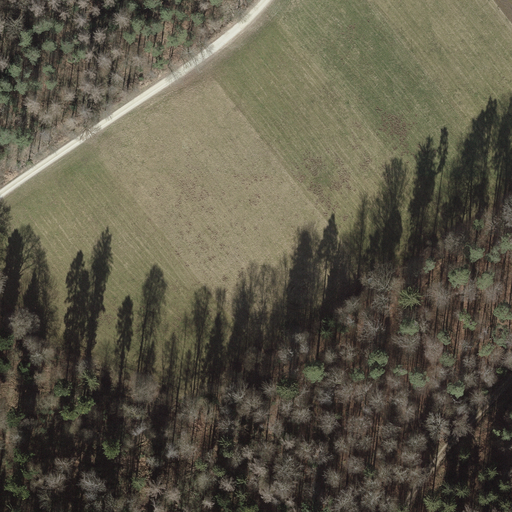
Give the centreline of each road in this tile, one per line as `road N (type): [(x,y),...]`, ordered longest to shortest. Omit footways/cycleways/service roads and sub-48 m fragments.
road 1 (track): [(0,192),(231,31),(260,0)]
road 2 (track): [(406,511),(511,378)]
